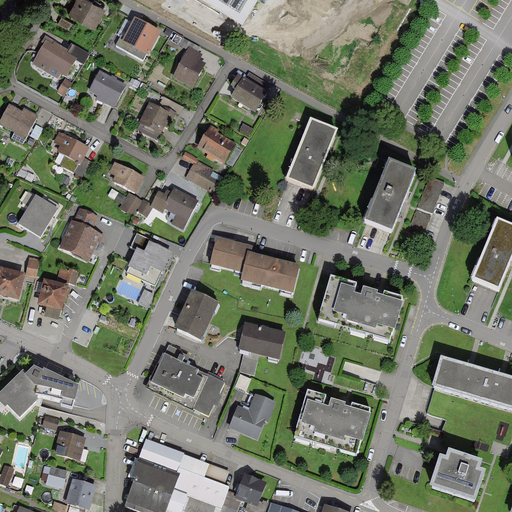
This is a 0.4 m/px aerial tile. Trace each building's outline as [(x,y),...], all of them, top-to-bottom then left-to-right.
[(106,9),(89,0),(72,0),(63,16),(93,33),(106,9)] [(245,0),(224,0),(240,9),(245,0)] [(160,36),(127,20),(114,45),(124,49),(128,43),(151,54),(160,36)] [(64,51),(44,40),(30,68),(51,79),(54,73),(70,82),(79,64),(62,55),(64,51)] [(202,58),(187,49),(169,80),(189,92),(203,69),(198,66),(202,58)] [(125,89),(98,76),(87,98),(114,111),(125,89)] [(265,97),(232,80),(221,101),(254,118),(265,97)] [(157,111),(149,106),(133,136),(160,150),(181,110),(163,100),(157,111)] [(21,116),(5,108),(0,116),(0,127),(14,135),(10,142),(21,147),(36,119),(23,112),(21,116)] [(335,132),(311,122),(286,183),(310,193),(335,132)] [(219,134),(210,128),(194,151),(218,167),(230,149),(215,139),(219,134)] [(89,152),(61,137),(50,155),(79,171),(89,152)] [(227,179),(187,158),(176,178),(216,199),(227,179)] [(415,177),(390,166),(364,228),(389,239),(415,177)] [(143,182),(115,168),(105,186),(134,200),(143,182)] [(166,197),(158,193),(149,214),(162,220),(165,214),(173,218),(169,228),(182,234),(196,203),(171,192),(166,197)] [(57,211),(34,198),(16,228),(39,242),(57,211)] [(68,224),(54,252),(86,268),(101,237),(92,233),(99,219),(82,210),(73,227),(68,224)] [(408,239),(424,244),(434,217),(418,211),(408,239)] [(511,267),(511,228),(499,223),(473,283),(500,295),(511,267)] [(138,239),(123,270),(159,287),(174,256),(138,239)] [(248,250),(216,242),(210,267),(240,275),(238,285),(293,298),(301,268),(246,255),(248,250)] [(29,273),(40,275),(42,261),(32,259),(29,273)] [(59,282),(72,286),(76,273),(63,269),(59,282)] [(18,279),(0,274),(0,299),(12,302),(18,279)] [(353,287),(331,281),(318,325),(388,344),(401,301),(371,292),(369,298),(352,293),(353,287)] [(62,287),(40,282),(34,307),(56,312),(62,287)] [(141,306),(149,309),(155,295),(147,291),(141,306)] [(214,307),(190,295),(172,333),(196,344),(214,307)] [(284,335),(245,326),(238,352),(277,362),(284,335)] [(178,360),(180,357),(182,352),(169,346),(165,354),(178,360)] [(165,354),(164,354),(147,390),(192,412),(193,410),(209,418),(214,406),(220,396),(226,382),(184,363),(185,359),(180,357),(178,360),(165,354)] [(511,382),(441,363),(433,390),(511,412),(511,382)] [(32,368),(24,377),(22,375),(0,395),(0,411),(2,413),(5,410),(16,421),(40,399),(74,407),(78,389),(32,368)] [(238,388),(249,392),(253,380),(243,376),(238,388)] [(325,399),(307,394),(294,439),(357,456),(369,414),(330,403),(328,411),(322,409),(325,399)] [(245,414),(233,410),(227,427),(255,438),(261,423),(266,425),(274,404),(252,396),(245,414)] [(59,421),(44,418),(42,427),(57,431),(59,421)] [(83,439),(60,433),(53,458),(85,466),(88,453),(80,450),(83,439)] [(145,443),(138,463),(177,476),(170,495),(184,499),(210,508),(220,511),(227,488),(223,486),(200,479),(206,463),(145,443)] [(441,463),(431,492),(472,506),(482,477),(477,475),(480,467),(450,457),(448,466),(441,463)] [(177,476),(138,463),(123,507),(136,511),(164,511),(170,495),(177,476)] [(228,471),(206,463),(200,479),(223,486),(228,471)] [(14,469),(4,466),(0,477),(0,482),(8,486),(14,469)] [(66,475),(47,470),(42,486),(62,491),(66,475)] [(86,511),(93,486),(68,479),(61,506),(84,511),(86,511)] [(262,485),(243,480),(236,502),(255,508),(262,485)] [(209,511),(210,508),(184,499),(179,511),(209,511)]
